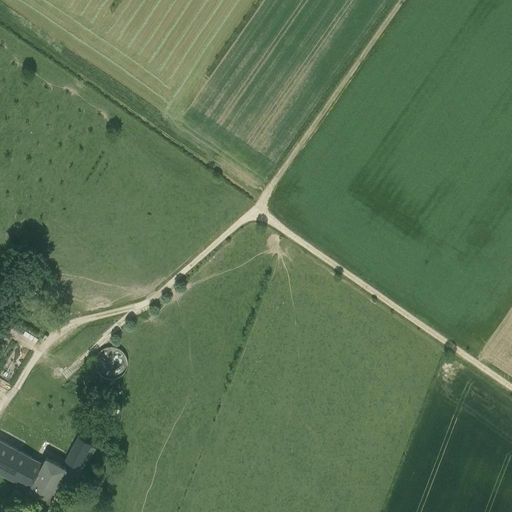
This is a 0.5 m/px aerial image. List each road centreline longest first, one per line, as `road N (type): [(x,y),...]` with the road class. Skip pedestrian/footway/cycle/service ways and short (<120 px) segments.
road 1 (track): [(255,209),(511,388)]
road 2 (track): [(402,0),(255,209)]
